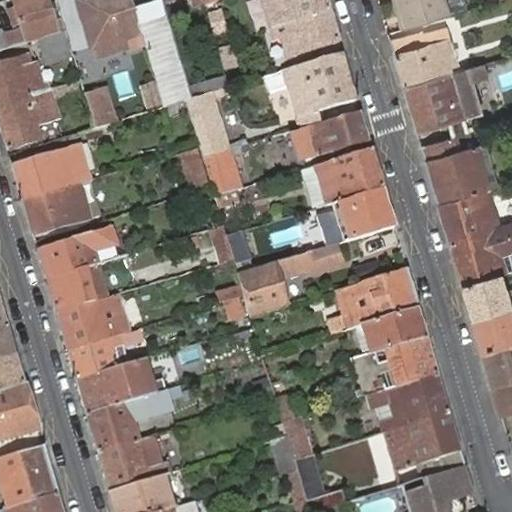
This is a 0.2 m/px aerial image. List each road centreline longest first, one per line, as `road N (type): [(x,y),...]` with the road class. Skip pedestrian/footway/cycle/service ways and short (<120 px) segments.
road 1 (residential): [(352,0),(493,469),(511,500)]
road 2 (residential): [(91,511),(0,210)]
